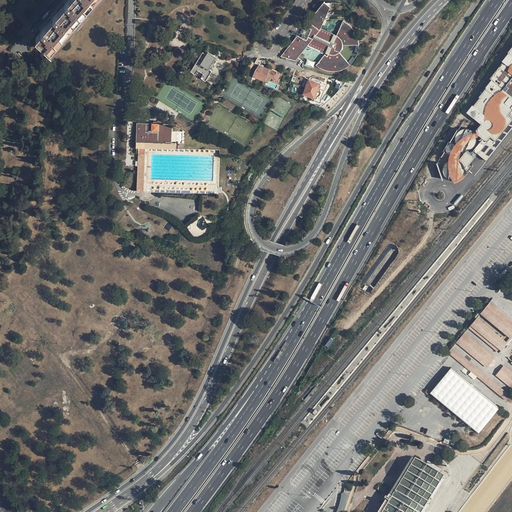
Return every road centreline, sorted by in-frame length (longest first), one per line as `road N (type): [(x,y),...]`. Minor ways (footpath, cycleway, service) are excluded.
road 1 (motorway): [(192,511),(269,405),(511,3)]
road 2 (secondary): [(172,453),(200,433),(283,317),(477,0)]
road 3 (primary): [(329,137),(255,271),(190,419),(150,467),(92,511)]
road 4 (primary): [(172,453),(204,406),(261,274),(381,74)]
road 5 (primary): [(347,100),(271,169),(255,195),(259,240),(280,249),(303,243),(322,219),(381,74)]
road 6 (motorway): [(495,0),(315,301)]
road 7 (motorway): [(315,301),(155,511)]
road 8 (motorway): [(315,301),(174,511)]
road 9 (residential): [(130,0),(111,173),(131,195)]
road 10 (primary): [(436,0),(329,137)]
road 11 (track): [(440,195),(424,240),(356,317)]
